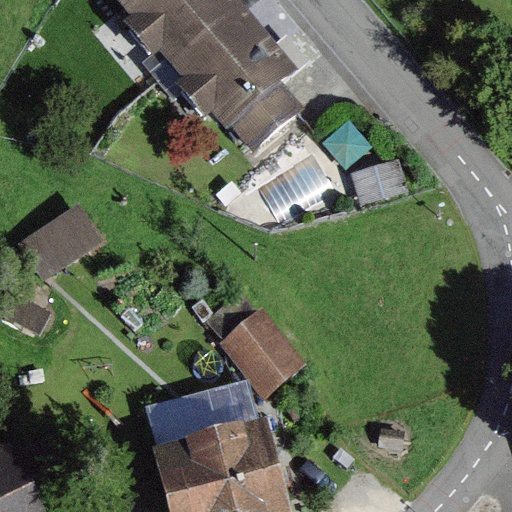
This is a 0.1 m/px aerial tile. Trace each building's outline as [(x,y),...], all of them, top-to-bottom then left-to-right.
[(171,70),(243,11),(234,0),(130,0),(126,3),(120,9),(171,70)] [(243,11),(171,70),(227,136),(233,132),(284,86),(298,76),(243,11)] [(308,113),(284,86),(233,132),(257,159),(308,113)] [(314,158),(258,191),(280,227),(336,194),(314,158)] [(404,166),(355,178),(363,210),(412,198),(404,166)] [(80,209),(47,231),(73,271),(107,249),(80,209)] [(303,365),(261,316),(222,349),(264,398),(303,365)] [(148,414),(158,459),(259,435),(248,390),(148,414)] [(292,511),(274,432),(259,435),(158,459),(171,511),(292,511)] [(40,511),(13,454),(0,459),(0,511),(40,511)]
